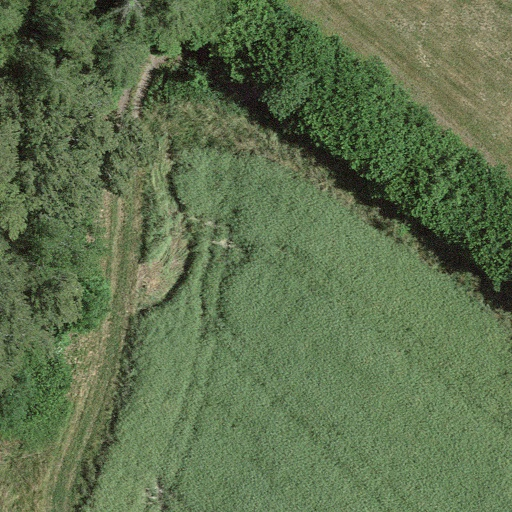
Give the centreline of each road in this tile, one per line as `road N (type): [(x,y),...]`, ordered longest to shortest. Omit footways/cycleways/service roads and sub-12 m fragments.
road 1 (track): [(76,511),(70,505),(134,87)]
road 2 (track): [(0,270),(134,87)]
